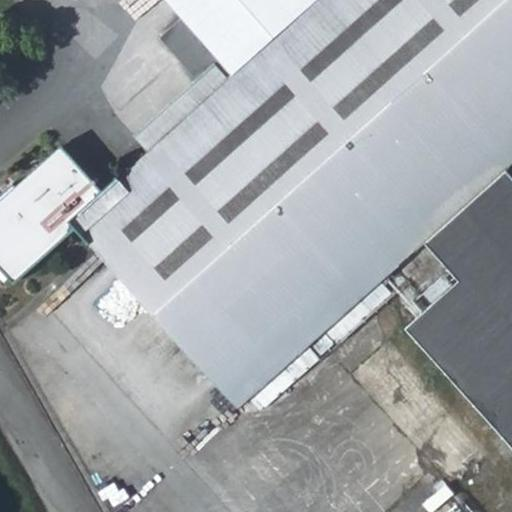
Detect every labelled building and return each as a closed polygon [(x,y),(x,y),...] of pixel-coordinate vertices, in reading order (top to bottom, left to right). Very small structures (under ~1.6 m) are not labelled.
[(409,321),(492,415),(511,397),(511,167),(508,163),(511,159),(511,0),(178,0),(189,13),(166,32),(200,73),(215,91),(155,146),(136,163),(95,117),(0,202),(0,251),(21,275),(83,219),(246,400),(260,388),(273,404),(306,374),(293,358),(333,322),(346,336),(401,288),(387,273),(430,234),(463,272),(409,321)] [(155,146),(215,91),(200,73),(138,126),(155,146)] [(49,391),(102,369),(94,349),(41,371),(49,391)] [(70,428),(82,447),(141,411),(129,392),(70,428)] [(511,397),(492,415),(511,437),(511,397)]
